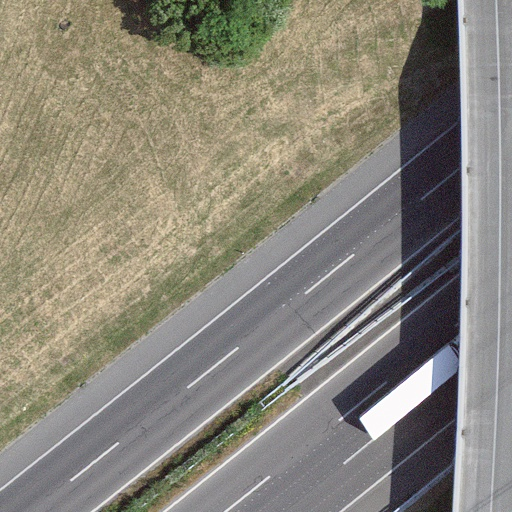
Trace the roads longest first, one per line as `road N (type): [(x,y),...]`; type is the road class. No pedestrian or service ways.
road 1 (motorway): [(511,127),(31,511)]
road 2 (motorway): [(225,511),(511,281)]
